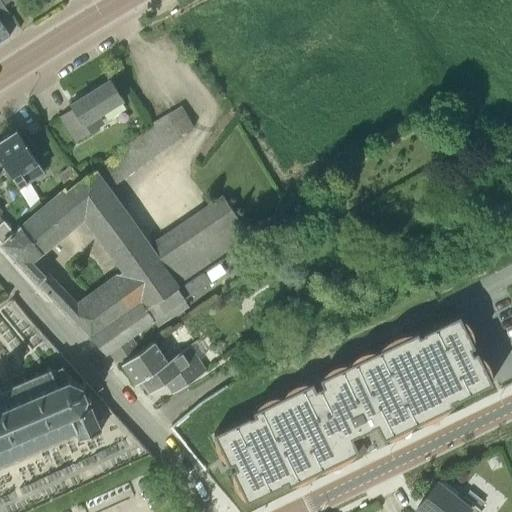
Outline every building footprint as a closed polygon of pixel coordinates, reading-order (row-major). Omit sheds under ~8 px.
[(0,0),(0,43),(10,36),(0,20),(0,18),(9,12),(4,6),(11,0),(0,0)] [(60,116),(76,141),(105,123),(100,116),(124,100),(110,78),(70,104),(72,108),(60,116)] [(168,146),(180,137),(179,135),(194,127),(181,105),(152,123),(153,125),(168,146)] [(19,187),(20,187),(29,182),(44,171),(17,129),(0,140),(0,156),(9,170),(19,187)] [(0,214),(2,212),(0,209),(0,175),(9,170),(0,156),(0,214)] [(181,287),(178,283),(250,235),(223,195),(150,244),(112,190),(96,169),(89,174),(87,172),(67,189),(65,187),(42,205),(33,213),(13,231),(0,242),(90,337),(145,301),(148,305),(181,287)] [(145,301),(90,337),(104,352),(108,350),(116,361),(138,346),(132,337),(155,320),(158,325),(189,305),(188,303),(217,285),(215,281),(239,267),(237,263),(267,243),(264,238),(272,232),(275,235),(296,222),(290,213),(245,243),(246,245),(181,287),(148,305),(145,301)] [(13,231),(4,221),(0,224),(0,241),(0,242),(13,231)] [(417,333),(415,330),(250,410),(252,413),(211,433),(245,502),(285,482),(287,485),(452,405),(450,402),(491,382),(457,313),(417,333)] [(173,393),(206,370),(200,360),(207,355),(197,340),(168,360),(155,340),(121,363),(135,383),(141,379),(150,392),(165,381),(173,393)] [(26,452),(27,456),(30,454),(28,451),(38,447),(39,450),(42,449),(41,446),(50,442),(52,445),(54,444),(53,441),(62,436),(64,439),(66,438),(65,435),(74,431),(76,434),(77,433),(78,436),(77,436),(78,439),(79,438),(79,439),(80,439),(82,438),(97,431),(97,432),(99,431),(99,430),(100,430),(100,429),(99,427),(95,419),(94,416),(94,417),(90,408),(91,408),(90,406),(89,406),(89,405),(86,406),(86,407),(82,409),(85,398),(90,398),(90,396),(85,395),(81,386),(84,382),(82,380),(79,384),(69,379),(70,375),(67,375),(63,365),(56,369),(55,368),(52,369),(52,368),(50,369),(49,366),(46,367),(48,370),(38,374),(37,371),(34,372),(35,375),(26,380),(25,376),(22,378),(23,381),(14,385),(12,382),(10,383),(11,386),(2,390),(0,387),(0,463),(1,463),(3,466),(5,465),(4,462),(14,458),(15,461),(18,460),(16,457),(26,452)] [(461,493),(457,497),(437,481),(417,507),(424,511),(477,511),(481,508),(461,493)]
